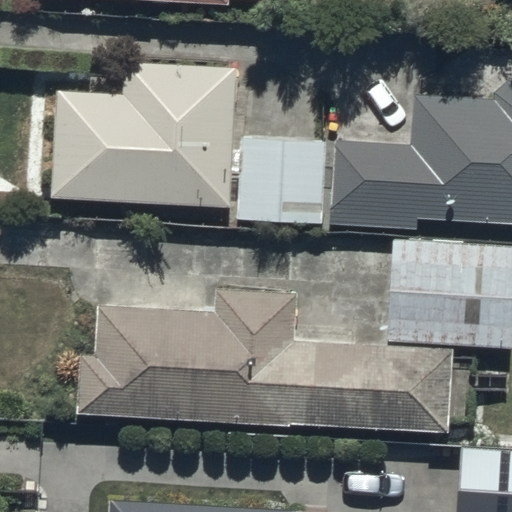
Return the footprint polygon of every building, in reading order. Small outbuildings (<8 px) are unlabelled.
[(57,88),(52,195),(230,203),(237,66),(124,61),(123,91),(57,88)] [(411,142),(334,138),(329,224),(417,228),(417,217),(511,221),(511,79),(505,79),(493,89),(493,96),(414,93),(411,142)] [(241,135),(237,217),(322,221),(326,140),(241,135)] [(511,243),(393,238),(389,339),(511,344),(511,243)] [(449,430),(453,347),(295,338),(298,291),(217,286),(216,309),(98,302),(95,352),(80,351),(77,412),(291,424),(291,421),(449,430)] [(454,511),(511,511),(511,449),(457,447),(454,511)] [(109,498),(108,511),(296,511),(297,510),(109,498)]
